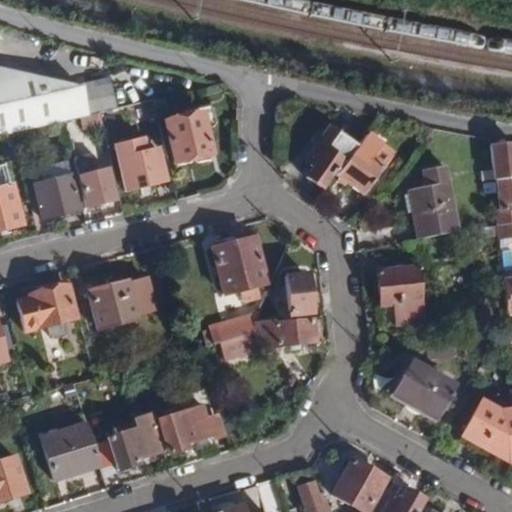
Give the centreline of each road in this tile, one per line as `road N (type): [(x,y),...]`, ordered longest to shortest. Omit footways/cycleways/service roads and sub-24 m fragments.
road 1 (residential): [(0,266),(255,193)]
road 2 (residential): [(0,14),(256,79)]
road 3 (residential): [(335,407),(293,450),(101,511)]
road 4 (residential): [(255,193),(332,238),(347,358),(335,407)]
road 5 (residential): [(256,79),(511,132)]
road 6 (residential): [(511,509),(335,407)]
